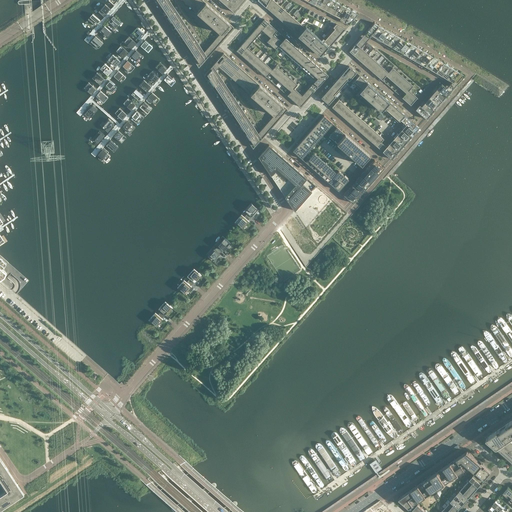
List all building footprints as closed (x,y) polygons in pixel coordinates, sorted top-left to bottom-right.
[(153,0),(199,67),(234,27),(202,0),(153,0)] [(219,0),(234,12),(244,0),(219,0)] [(321,40),(314,33),(305,26),(304,27),(273,0),(307,0),(341,17),(339,19),(348,24),(358,14),(345,7),(332,0),(331,0),(257,0),(321,56),(345,28),(336,23),(321,40)] [(105,4),(98,12),(104,16),(110,9),(105,4)] [(100,20),(93,14),(88,19),(95,26),(100,20)] [(121,23),(113,16),(109,21),(116,28),(121,23)] [(322,24),(312,18),(310,21),(320,27),(322,24)] [(264,19),(257,27),(262,31),(262,30),(268,23),(264,19)] [(268,23),(262,30),(266,34),(273,27),(268,23)] [(371,35),(379,26),(374,23),(365,33),(369,37),(371,36),(371,35)] [(112,33),(104,26),(100,32),(107,38),(112,33)] [(376,39),(385,29),(379,26),(371,35),(371,36),(375,39),(375,40),(376,39)] [(255,39),(262,31),(257,27),(250,35),(252,37),(255,39)] [(273,27),(266,34),(270,37),(271,38),(273,35),(273,36),(277,31),(273,27)] [(136,28),(132,33),(139,39),(144,34),(136,28)] [(381,42),(390,32),(385,29),(376,39),(380,42),(380,43),(381,42)] [(387,45),(395,35),(390,32),(381,42),(386,46),(387,45)] [(369,37),(365,33),(362,36),(349,51),(353,55),(360,47),(360,48),(368,39),(369,37)] [(252,37),(250,35),(243,43),(248,47),(255,39),(252,37)] [(270,37),(267,42),(271,45),(277,39),(273,36),(273,35),(271,38),(270,37)] [(392,48),(401,38),(395,35),(387,45),(391,49),(392,48)] [(103,43),(96,36),(91,41),(98,48),(103,43)] [(131,48),(136,43),(128,37),(124,42),(131,48)] [(281,43),(278,46),(278,47),(279,47),(282,50),(290,42),(285,38),(281,43)] [(397,51),(406,41),(401,38),(392,48),(397,52),(396,52),(397,52),(398,51),(397,51)] [(277,39),(271,45),(276,49),(278,47),(278,46),(281,43),(277,39)] [(148,52),(153,47),(145,40),(141,45),(148,52)] [(403,54),(412,44),(406,41),(397,51),(398,51),(402,55),(403,54)] [(290,42),(282,50),(286,54),(294,45),(290,42)] [(243,43),(236,51),(241,54),(247,47),(248,47),(243,43)] [(408,57),(417,47),(412,44),(403,54),(407,58),(408,57)] [(294,45),(286,54),(290,58),(298,49),(294,45)] [(121,46),(116,51),(123,57),(128,52),(121,46)] [(247,47),(241,54),(245,58),(251,51),(247,47)] [(357,59),(364,51),(360,48),(360,47),(353,55),(357,59)] [(414,60),(422,50),(417,47),(408,57),(413,61),(412,61),(413,62),(414,61),(414,60)] [(298,49),(290,58),(295,61),(302,53),(298,49)] [(419,63),(428,53),(422,50),(414,60),(414,61),(418,64),(418,65),(419,64),(419,63)] [(144,57),(136,51),(131,56),(139,62),(144,57)] [(251,51),(245,58),(249,62),(255,55),(251,51)] [(361,62),(368,55),(364,51),(357,59),(361,62)] [(204,75),(253,148),(287,109),(223,53),(204,75)] [(302,53),(295,61),(299,65),(307,56),(302,53)] [(424,67),(433,57),(428,53),(419,63),(419,64),(423,67),(423,68),(424,67)] [(108,60),(115,67),(116,67),(120,62),(120,61),(113,54),(112,54),(108,59),(108,60)] [(255,55),(249,62),(253,66),(260,58),(255,55)] [(366,66),(372,58),(368,55),(361,62),(366,66)] [(307,56),(299,65),(303,69),(311,60),(307,56)] [(430,70),(438,60),(433,57),(424,67),(429,71),(430,70)] [(260,58),(253,66),(258,69),(264,62),(260,58)] [(370,69),(376,62),(372,58),(366,66),(370,69)] [(311,60),(303,69),(307,72),(315,64),(311,60)] [(435,73),(444,63),(438,60),(430,70),(434,74),(435,73)] [(123,66),(130,72),(135,67),(127,61),(123,66)] [(162,74),(167,69),(160,62),(155,67),(162,74)] [(264,62),(258,69),(262,73),(268,66),(264,62)] [(374,73),(380,65),(376,62),(370,69),(374,73)] [(100,69),(107,76),(108,76),(112,71),(112,70),(113,70),(112,70),(105,63),(104,63),(100,68),(100,69)] [(440,76),(449,66),(444,63),(435,73),(440,77),(439,77),(440,77),(441,76),(440,76)] [(315,64),(307,72),(312,76),(319,68),(315,64)] [(272,70),(270,72),(271,72),(275,76),(280,69),(276,66),(276,65),(272,70)] [(378,76),(384,69),(380,65),(374,73),(378,76)] [(268,66),(262,73),(266,77),(271,72),(270,72),(272,70),(268,66)] [(349,66),(345,70),(353,77),(356,73),(349,66)] [(446,79),(454,69),(449,66),(440,76),(441,76),(445,80),(446,79)] [(319,68),(312,76),(316,80),(324,71),(319,68)] [(390,79),(397,71),(392,68),(388,72),(386,75),(386,76),(390,79)] [(280,69),(275,76),(279,79),(284,73),(280,69)] [(388,72),(384,69),(378,76),(382,80),(386,76),(386,75),(388,72)] [(450,83),(460,72),(454,69),(446,79),(450,83)] [(349,81),(353,77),(345,70),(342,74),(349,81)] [(121,83),(126,77),(118,71),(114,76),(121,83)] [(154,83),(159,78),(151,71),(147,76),(154,83)] [(394,83),(401,75),(397,71),(390,79),(394,83)] [(92,78),(99,85),(100,85),(104,80),(105,79),(104,79),(97,72),(96,72),(92,77),(92,78)] [(451,92),(465,75),(460,72),(450,83),(446,88),(451,92)] [(284,73),(279,79),(283,83),(289,77),(284,73)] [(346,84),(349,81),(342,74),(338,78),(346,84)] [(171,87),(175,81),(168,75),(163,80),(171,87)] [(356,86),(363,79),(359,75),(352,83),(356,86)] [(398,86),(405,79),(401,75),(394,83),(398,86)] [(108,82),(109,82),(116,88),(117,88),(121,83),(114,76),(113,76),(109,81),(108,81),(108,82)] [(289,77),(283,83),(287,87),(293,81),(289,77)] [(342,88),(346,84),(338,78),(335,82),(342,88)] [(360,90),(367,82),(363,79),(356,86),(360,89),(360,90)] [(402,90),(409,82),(405,79),(398,86),(402,90)] [(139,85),(139,86),(146,92),(147,92),(151,87),(151,86),(144,80),(143,80),(139,85),(138,85),(139,85)] [(293,81),(287,87),(291,90),(292,91),(294,88),(297,84),(293,81)] [(96,89),(88,82),(84,88),(91,94),(96,89)] [(314,91),(316,89),(318,86),(314,82),(311,85),(310,87),(303,95),(307,99),(314,91)] [(342,88),(335,82),(331,86),(339,92),(342,88)] [(389,101),(367,82),(360,90),(360,89),(359,91),(381,110),(382,109),(389,101)] [(409,90),(413,86),(409,82),(402,90),(406,93),(409,90)] [(451,92),(446,88),(444,86),(441,83),(437,88),(440,91),(446,97),(451,92)] [(339,92),(331,86),(328,90),(335,96),(339,92)] [(291,90),(287,95),(292,99),(298,92),(294,88),(292,91),(291,90)] [(446,97),(440,91),(437,88),(433,93),(436,96),(442,101),(446,97)] [(136,89),(131,94),(139,101),(143,96),(136,89)] [(332,100),(335,96),(328,90),(324,93),(332,100)] [(406,101),(413,94),(409,90),(406,93),(402,98),(406,101)] [(108,98),(100,91),(96,96),(103,103),(108,98)] [(298,92),(292,99),(296,103),(302,96),(298,92)] [(155,105),(160,99),(152,93),(148,98),(155,105)] [(328,104),(332,100),(324,93),(321,98),(328,104)] [(442,101),(436,96),(433,93),(429,98),(432,100),(438,106),(442,101)] [(417,98),(413,94),(406,101),(410,105),(417,98)] [(302,96),(296,103),(300,107),(307,99),(303,95),(302,95),(302,96)] [(131,110),(135,105),(128,98),(123,103),(131,110)] [(438,106),(432,100),(429,98),(425,102),(428,105),(434,110),(438,106)] [(336,111),(343,103),(339,99),(332,107),(336,111)] [(386,112),(393,105),(389,101),(382,109),(386,112)] [(152,108),(144,102),(140,107),(147,114),(152,108)] [(434,110),(428,105),(425,102),(421,106),(424,109),(430,115),(434,110)] [(340,114),(347,107),(343,103),(336,111),(340,114)] [(92,105),(86,113),(91,117),(98,110),(92,105)] [(390,116),(397,108),(393,105),(386,112),(390,116)] [(424,109),(421,106),(419,105),(415,109),(426,119),(430,115),(424,109)] [(344,118),(351,110),(347,107),(340,114),(344,118)] [(119,108),(115,113),(122,120),(127,114),(119,108)] [(394,119),(400,111),(397,108),(390,116),(394,119)] [(348,122),(355,114),(351,110),(344,118),(348,122)] [(139,123),(144,118),(136,111),(132,116),(139,123)] [(405,115),(400,111),(394,119),(398,123),(400,120),(405,115)] [(352,125),(359,117),(355,114),(348,122),(352,125)] [(320,119),(329,127),(333,123),(324,115),(320,119)] [(419,128),(418,127),(407,117),(405,115),(400,120),(403,122),(406,125),(409,127),(409,126),(409,127),(415,132),(419,128)] [(356,129),(363,121),(359,117),(352,125),(356,129)] [(317,123),(326,131),(329,127),(320,119),(317,123)] [(114,125),(109,120),(103,127),(108,132),(114,125)] [(130,133),(135,128),(128,121),(123,126),(130,133)] [(360,132),(367,125),(363,121),(356,129),(360,132)] [(313,127),(322,135),(326,131),(317,123),(313,127)] [(364,136),(371,128),(367,125),(360,132),(364,136)] [(415,132),(409,127),(409,126),(409,127),(406,125),(402,129),(411,137),(415,132)] [(310,131),(319,139),(322,135),(313,127),(310,131)] [(341,130),(337,127),(329,136),(333,140),(341,130)] [(369,139),(375,132),(371,128),(364,136),(369,139)] [(411,137),(402,129),(398,133),(407,141),(411,137)] [(333,140),(336,143),(339,140),(345,133),(341,130),(333,140)] [(97,143),(104,136),(99,131),(92,139),(97,143)] [(114,136),(121,143),(126,138),(119,131),(114,136)] [(306,135),(315,143),(319,139),(310,131),(306,135)] [(373,143),(379,135),(375,132),(369,139),(373,143)] [(339,140),(364,162),(369,155),(345,133),(339,140)] [(407,141),(398,134),(394,138),(397,140),(403,146),(407,141)] [(303,139),(312,146),(315,143),(306,135),(303,139)] [(384,139),(379,135),(373,143),(377,147),(381,142),(384,139)] [(403,146),(397,140),(394,138),(390,142),(399,150),(403,146)] [(300,142),(309,150),(312,146),(303,139),(300,142)] [(118,147),(111,140),(106,146),(114,152),(118,147)] [(296,146),(305,154),(309,150),(300,142),(296,146)] [(395,155),(389,150),(389,149),(386,147),(384,145),(381,142),(377,147),(380,149),(391,159),(395,155)] [(399,150),(390,142),(386,147),(389,149),(389,150),(395,155),(399,150)] [(294,211),(311,191),(302,183),(307,178),(269,144),(258,156),(294,211)] [(296,146),(293,150),(302,158),(305,154),(296,146)] [(98,155),(106,161),(110,156),(103,149),(98,155)] [(310,166),(318,157),(314,153),(306,162),(310,166)] [(310,166),(314,169),(322,160),(318,157),(310,166)] [(314,169),(317,172),(325,163),(322,160),(314,169)] [(384,168),(374,160),(369,165),(379,174),(384,168)] [(317,172),(321,175),(329,166),(325,163),(317,172)] [(370,183),(379,174),(369,165),(361,175),(370,183)] [(321,175),(325,179),(333,170),(329,166),(321,175)] [(325,179),(329,182),(336,173),(333,170),(325,179)] [(329,182),(338,191),(348,179),(338,171),(336,173),(329,182)] [(365,189),(370,183),(361,175),(356,180),(365,189)] [(365,189),(356,180),(352,185),(361,193),(365,189)] [(357,198),(361,193),(352,185),(348,190),(357,198)] [(357,198),(348,190),(343,195),(350,201),(349,201),(351,202),(353,203),(357,198)] [(255,213),(258,210),(259,210),(257,208),(254,205),(252,204),(251,203),(245,211),(247,213),(246,215),(250,218),(251,217),(252,217),(253,217),(255,213)] [(241,214),(235,222),(242,228),(249,221),(248,220),(249,218),(246,215),(244,217),(241,214)] [(223,250),(228,244),(230,242),(228,241),(225,238),(218,245),(223,250)] [(219,253),(221,251),(216,247),(215,249),(214,248),(207,256),(208,257),(209,257),(212,260),(213,261),(218,256),(220,254),(219,253)] [(0,279),(0,280),(1,279),(14,292),(16,293),(28,281),(0,256),(0,279)] [(193,269),(189,274),(196,281),(203,273),(198,269),(195,272),(193,269)] [(193,284),(185,278),(181,283),(183,284),(180,287),(186,292),(193,284)] [(164,305),(162,304),(158,309),(166,315),(172,308),(166,302),(164,305)] [(162,318),(164,317),(160,313),(158,315),(157,314),(155,312),(151,317),(151,318),(149,320),(151,322),(154,325),(156,327),(163,319),(162,318)] [(496,320),(511,343),(511,332),(501,317),(496,320)] [(488,326),(511,359),(511,358),(511,349),(493,322),(488,326)] [(480,331),(503,365),(508,361),(485,327),(480,331)] [(472,337),(495,370),(501,366),(477,333),(472,337)] [(464,342),(487,376),(493,372),(470,338),(464,342)] [(456,347),(479,381),(485,377),(462,344),(456,347)] [(448,353),(471,386),(477,383),(454,349),(448,353)] [(440,358),(463,392),(469,388),(446,355),(440,358)] [(432,364),(455,397),(461,394),(438,360),(432,364)] [(425,369),(448,403),(453,399),(430,365),(425,369)] [(417,375),(440,408),(445,404),(422,371),(417,375)] [(411,384),(432,414),(437,410),(417,380),(411,384)] [(403,389),(424,419),(429,415),(409,386),(403,389)] [(396,395),(416,424),(421,421),(401,391),(396,395)] [(385,396),(408,430),(413,426),(390,393),(385,396)] [(377,402),(400,435),(406,432),(382,398),(377,402)] [(369,407),(392,441),(398,437),(375,403),(369,407)] [(361,413),(384,446),(390,442),(367,409),(361,413)] [(353,418),(376,452),(382,448),(359,414),(353,418)] [(345,423),(368,457),(374,453),(351,420),(345,423)] [(511,439),(511,437),(511,420),(488,437),(487,439),(511,460),(511,439)] [(337,429),(360,462),(366,459),(343,425),(337,429)] [(335,431),(329,434),(353,468),(358,464),(335,431)] [(322,440),(345,473),(350,470),(327,436),(322,440)] [(319,441),(314,445),(337,479),(342,475),(319,441)] [(306,451),(329,484),(334,480),(311,447),(306,451)] [(438,487),(469,466),(474,471),(476,472),(484,480),(491,472),(467,451),(399,498),(410,507),(441,492),(438,487)] [(298,456),(321,490),(326,486),(303,452),(298,456)] [(11,474),(0,457),(0,479),(1,481),(7,491),(0,495),(0,509),(0,510),(24,494),(13,477),(11,474)] [(293,471),(310,497),(318,491),(301,466),(293,471)] [(476,472),(473,475),(472,476),(481,483),(484,480),(476,472)] [(472,476),(470,478),(469,479),(478,487),(481,483),(472,476)] [(469,480),(467,482),(466,483),(475,490),(478,487),(469,479),(469,480)] [(466,483),(464,486),(463,486),(472,494),(475,490),(466,483)] [(463,487),(461,489),(460,490),(468,498),(472,494),(463,486),(463,487)] [(509,498),(511,495),(511,490),(508,487),(503,493),(509,498)] [(459,490),(457,493),(465,501),(468,498),(460,490),(459,490)] [(456,494),(454,496),(454,497),(462,505),(465,501),(457,493),(456,494)] [(453,498),(451,500),(450,501),(459,508),(462,505),(454,497),(453,498)] [(450,501),(448,504),(447,504),(456,511),(459,508),(450,501)] [(492,511),(499,504),(496,501),(488,509),(492,511)] [(427,511),(418,503),(413,509),(415,511),(427,511)]
